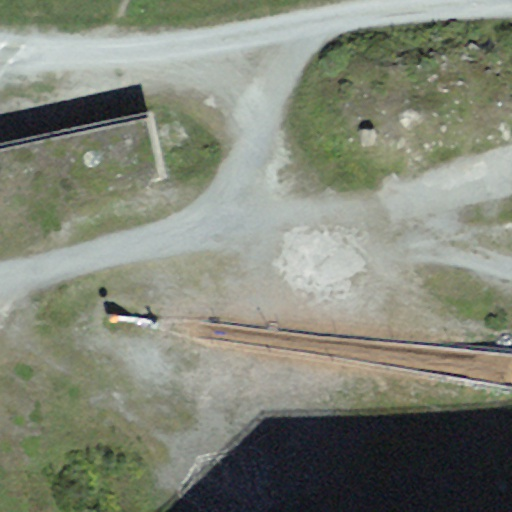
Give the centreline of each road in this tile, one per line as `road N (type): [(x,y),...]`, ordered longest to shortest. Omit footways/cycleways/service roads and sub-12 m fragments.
road 1 (track): [(0,273),(385,204),(497,175)]
road 2 (track): [(267,222),(238,32)]
